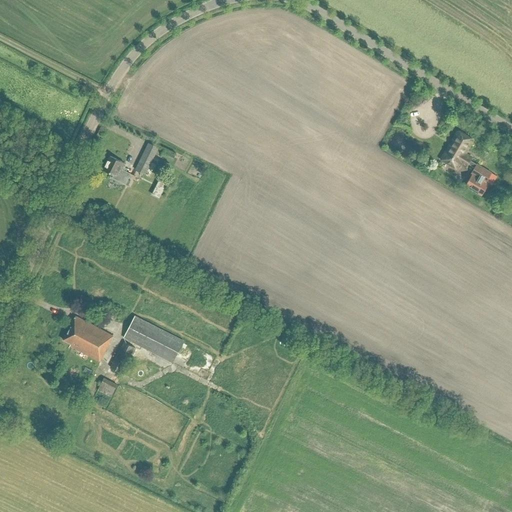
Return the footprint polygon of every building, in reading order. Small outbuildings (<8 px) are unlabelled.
[(420,108),(422,119),(430,117),(427,106),(420,108)] [(491,174),(476,165),(471,161),(473,157),(467,153),(474,140),(457,130),(439,160),(457,170),(460,165),(465,169),(468,165),(474,169),(470,174),(472,175),(465,187),(480,196),(488,184),(486,182),(491,174)] [(148,142),(138,161),(134,169),(145,175),(155,154),(160,156),(163,150),(148,142)] [(181,161),(190,164),(193,153),(186,151),(187,150),(174,146),(172,152),(183,155),(181,161)] [(164,149),(161,155),(172,161),(175,155),(164,149)] [(125,161),(128,153),(121,150),(118,158),(125,161)] [(113,174),(111,178),(128,186),(131,181),(128,179),(131,173),(126,171),(127,168),(122,166),(124,162),(109,156),(103,169),(113,174)] [(163,190),(167,183),(159,179),(155,186),(163,190)] [(97,212),(93,220),(99,223),(103,215),(97,212)] [(184,341),(135,315),(124,337),(172,362),(184,341)] [(114,336),(76,316),(63,340),(71,344),(70,346),(101,362),(114,336)] [(136,347),(124,341),(110,367),(122,373),(136,347)] [(216,374),(227,356),(210,346),(199,365),(216,374)] [(118,385),(105,377),(100,387),(113,394),(118,385)]
